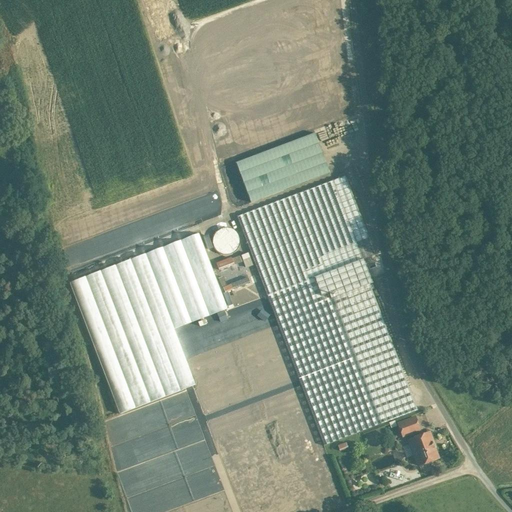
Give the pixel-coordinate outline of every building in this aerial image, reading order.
[(164,0),(143,0),(159,41),(177,35),(164,0)] [(273,145),(358,116),(338,57),(332,66),(334,73),(330,87),(323,89),(327,95),(332,96),(326,98),(331,100),(346,95),(343,99),(332,103),(331,105),(317,109),(315,103),(301,99),(297,102),(301,105),(300,108),(309,110),(310,112),(310,113),(300,117),(302,118),(293,121),(288,125),(286,131),(282,133),(279,131),(276,134),(273,145)] [(39,136),(47,157),(91,140),(92,136),(87,135),(91,133),(89,127),(83,130),(79,120),(82,119),(76,118),(76,114),(73,114),(72,133),(60,132),(60,124),(52,123),(50,118),(44,120),(48,132),(39,136)] [(314,135),(235,164),(250,204),(329,174),(314,135)] [(344,177),(236,218),(266,297),(326,274),(362,260),(360,255),(356,244),(367,240),(371,251),(372,250),(344,177)] [(201,234),(164,248),(193,323),(230,309),(201,234)] [(367,240),(356,244),(360,255),(371,251),(367,240)] [(371,251),(360,255),(362,260),(374,256),(372,250),(371,251)] [(215,266),(217,272),(234,266),(231,260),(215,266)] [(362,260),(326,274),(328,280),(333,293),(335,298),(368,286),(371,284),(362,260)] [(326,274),(266,297),(323,447),(377,426),(329,300),(328,296),(326,297),(326,295),(321,297),(316,284),(328,280),(326,274)] [(247,279),(231,285),(233,290),(249,284),(247,279)] [(328,280),(316,284),(321,297),(326,295),(326,297),(328,296),(328,295),(333,293),(328,280)] [(335,298),(329,300),(377,426),(416,411),(368,286),(335,298)] [(414,418),(397,425),(402,437),(419,431),(414,418)] [(428,433),(408,441),(418,467),(437,459),(433,450),(435,449),(428,433)]
